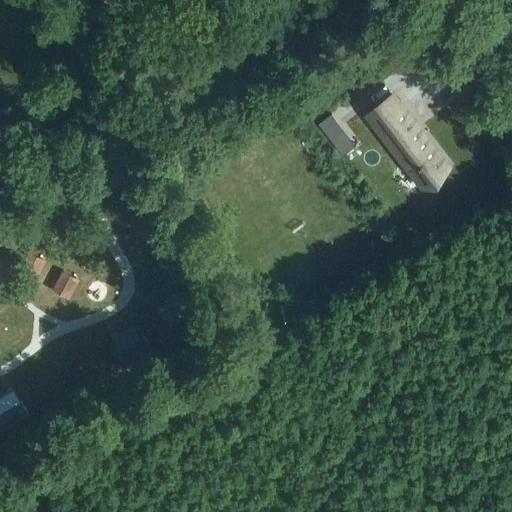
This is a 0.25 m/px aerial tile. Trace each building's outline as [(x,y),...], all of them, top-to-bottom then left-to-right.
[(363,18),(357,7),(341,16),(348,27),(363,18)] [(451,160),(396,89),(367,111),(421,183),(451,160)] [(335,142),(347,133),(331,113),(319,122),(335,142)] [(0,247),(1,248),(13,224),(0,217),(0,247)] [(19,271),(36,280),(46,261),(29,252),(19,271)] [(52,290),(69,299),(79,280),(62,271),(52,290)] [(182,332),(199,306),(184,297),(168,323),(182,332)]
